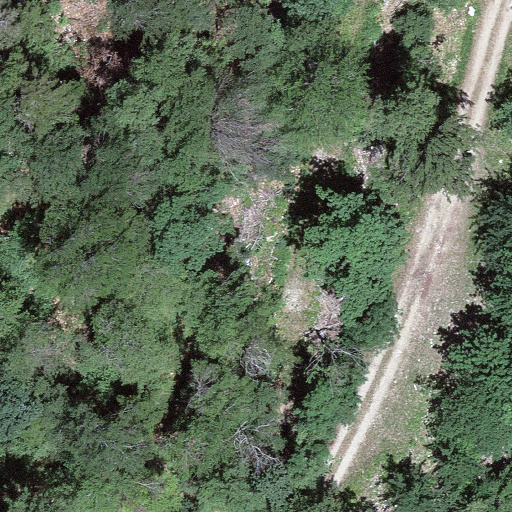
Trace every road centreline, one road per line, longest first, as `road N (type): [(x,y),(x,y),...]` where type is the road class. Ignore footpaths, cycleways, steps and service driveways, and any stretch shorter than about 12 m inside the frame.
road 1 (track): [(350,0),(238,511)]
road 2 (track): [(309,511),(423,263),(468,122)]
road 3 (track): [(504,0),(468,122)]
